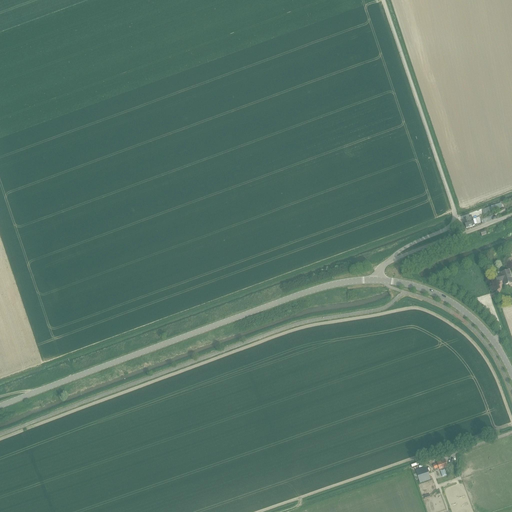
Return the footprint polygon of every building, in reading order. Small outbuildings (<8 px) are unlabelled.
[(482,210),(484,215),(491,212),(491,211),(503,207),(502,204),(492,208),(492,207),(482,210)] [(463,219),(464,222),(466,228),(474,225),(471,216),(463,219)] [(505,285),(510,284),(511,283),(511,280),(509,271),(501,273),(502,274),(495,276),(497,283),(503,281),(505,285)] [(433,465),(435,469),(439,468),(440,470),(441,470),(440,471),(442,477),(447,476),(445,469),(444,469),(448,467),(445,461),(442,463),(441,462),(437,463),(438,464),(433,465)] [(426,467),(416,471),(420,483),(430,479),(426,467)]
